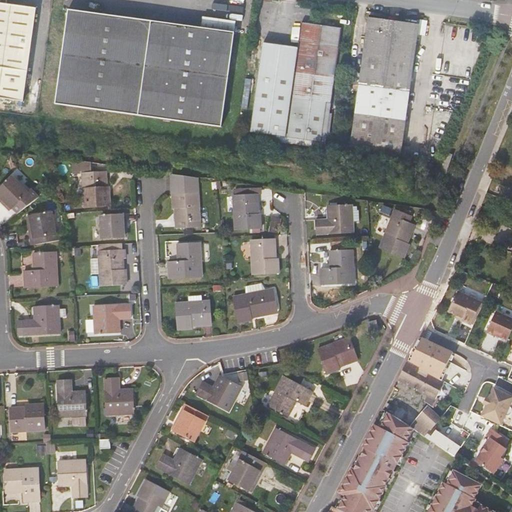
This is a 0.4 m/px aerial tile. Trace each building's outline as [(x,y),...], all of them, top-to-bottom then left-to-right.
[(8,0),(0,0),(0,96),(24,100),(37,6),(8,2),(8,0)] [(230,128),(243,32),(210,27),(162,20),(77,8),(63,102),(230,128)] [(210,27),(243,32),(245,22),(211,17),(210,27)] [(382,20),(373,73),(369,101),(361,148),(410,155),(429,27),(382,20)] [(335,146),(352,32),(312,25),(308,50),(306,65),(295,63),(296,53),(293,48),(274,45),(260,134),(283,138),(335,146)] [(308,50),(293,48),(296,53),(295,63),(306,65),(308,50)] [(373,73),(356,70),(351,98),(369,101),(373,73)] [(335,146),(284,138),(283,144),(334,152),(335,146)] [(87,162),(66,163),(66,173),(82,173),(84,207),(110,206),(110,190),(107,191),(106,171),(87,172),(87,162)] [(198,178),(172,174),(173,209),(176,209),(177,228),(200,227),(198,178)] [(14,206),(20,212),(40,198),(31,189),(28,192),(12,176),(0,188),(0,195),(7,203),(5,205),(10,210),(14,206)] [(256,194),(233,195),(235,229),(261,228),(260,212),(257,213),(256,194)] [(332,219),(317,220),(318,234),(354,232),(352,206),(331,208),(332,219)] [(39,238),(40,244),(64,240),(63,234),(60,234),(56,212),(34,216),(37,231),(35,231),(36,239),(39,238)] [(393,217),(381,249),(405,259),(410,245),(408,244),(415,226),(411,225),(413,218),(397,212),(395,218),(393,217)] [(125,214),(100,216),(101,239),(124,238),(123,223),(126,223),(125,214)] [(275,238),(251,239),(252,274),(279,272),(278,257),(276,257),(275,238)] [(200,243),(177,244),(177,262),(168,262),(169,278),(202,276),(200,243)] [(122,244),(100,245),(101,251),(98,250),(100,285),(126,284),(126,268),(122,268),(122,257),(125,257),(124,249),(121,249),(122,244)] [(62,253),(39,254),(40,272),(30,272),(31,288),(64,286),(62,253)] [(354,253),(331,255),(332,273),(323,274),(324,289),(357,287),(354,253)] [(275,289),(268,290),(272,314),(279,313),(275,289)] [(268,290),(233,297),(238,323),(254,320),(253,317),(272,314),(268,290)] [(472,325),(482,302),(458,291),(449,312),(462,318),(461,320),(472,325)] [(105,298),(105,306),(121,305),(121,297),(105,298)] [(209,301),(175,302),(176,329),(191,328),(191,325),(210,324),(209,301)] [(121,305),(105,306),(94,306),(95,334),(118,333),(117,320),(131,319),(130,304),(121,305)] [(37,321),(18,322),(18,336),(59,334),(59,318),(58,310),(58,306),(36,307),(37,321)] [(511,331),(511,317),(496,311),(487,332),(494,335),(495,334),(508,340),(511,331)] [(423,338),(422,338),(410,361),(421,367),(420,370),(428,374),(429,372),(436,377),(440,379),(453,352),(423,338)] [(350,339),(318,350),(327,375),(340,370),(339,367),(358,361),(350,339)] [(407,359),(406,362),(398,379),(424,394),(422,399),(425,402),(429,396),(434,399),(435,397),(444,381),(440,379),(436,377),(429,372),(428,374),(420,370),(421,367),(410,361),(407,359)] [(313,391),(284,376),(268,405),(288,416),(296,400),(306,405),(313,391)] [(118,378),(104,379),(106,416),(134,414),(132,391),(119,392),(118,378)] [(242,388),(222,378),(216,389),(203,383),(197,395),(230,412),(242,388)] [(71,381),(57,381),(59,417),(71,417),(71,424),(80,423),(80,426),(87,426),(85,393),(72,394),(71,381)] [(511,396),(495,389),(482,416),(502,425),(506,415),(506,416),(507,416),(508,416),(509,415),(510,415),(511,414),(511,413),(511,412),(511,411),(511,409),(511,410),(511,409),(511,408),(511,407),(510,407),(511,402),(511,396)] [(434,399),(429,396),(425,402),(433,406),(438,398),(435,397),(434,399)] [(29,407),(10,408),(11,432),(45,430),(44,404),(29,404),(29,407)] [(296,404),(289,419),(296,422),(303,406),(296,404)] [(195,442),(209,416),(188,406),(178,424),(176,423),(172,430),(195,442)] [(412,430),(425,438),(433,428),(439,421),(427,408),(420,416),(411,429),(412,430)] [(343,499),(336,511),(367,511),(369,511),(382,490),(381,489),(393,467),(394,468),(406,446),(404,445),(412,430),(411,429),(409,427),(400,421),(387,413),(379,428),(373,425),(367,437),(361,449),(362,449),(358,458),(359,459),(356,464),(355,463),(351,472),(349,471),(335,494),(343,499)] [(309,445),(276,428),(263,452),(284,463),(290,451),(302,457),(309,445)] [(425,438),(444,450),(454,457),(460,448),(438,434),(439,432),(433,428),(425,438)] [(507,441),(490,430),(485,436),(489,440),(475,462),(493,474),(503,460),(500,457),(506,449),(503,448),(507,441)] [(110,439),(100,439),(100,449),(111,448),(110,439)] [(203,460),(183,450),(177,462),(164,455),(158,468),(190,485),(203,460)] [(245,451),(229,481),(249,491),(256,478),(258,479),(262,472),(258,470),(262,461),(245,451)] [(86,460),(59,461),(60,484),(73,484),(74,498),(88,497),(86,460)] [(39,469),(6,470),(7,493),(26,492),(27,502),(41,501),(39,469)] [(480,485),(453,471),(446,484),(443,482),(426,511),(490,511),(479,506),(477,510),(470,506),(474,499),(473,499),(480,485)] [(159,511),(168,496),(144,483),(138,496),(140,498),(132,511),(159,511)] [(480,504),(473,501),(470,506),(477,510),(479,506),(480,504)] [(254,511),(243,506),(237,503),(231,511),(254,511)]
